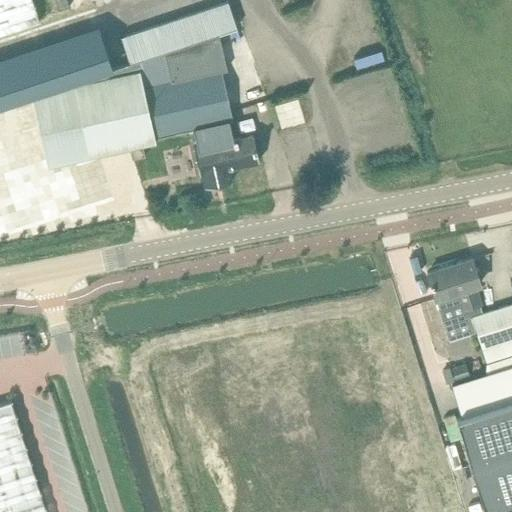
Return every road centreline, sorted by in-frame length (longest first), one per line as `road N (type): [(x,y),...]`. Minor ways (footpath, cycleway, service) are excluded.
road 1 (tertiary): [(45,271),(511,180)]
road 2 (unclassified): [(45,271),(117,511)]
